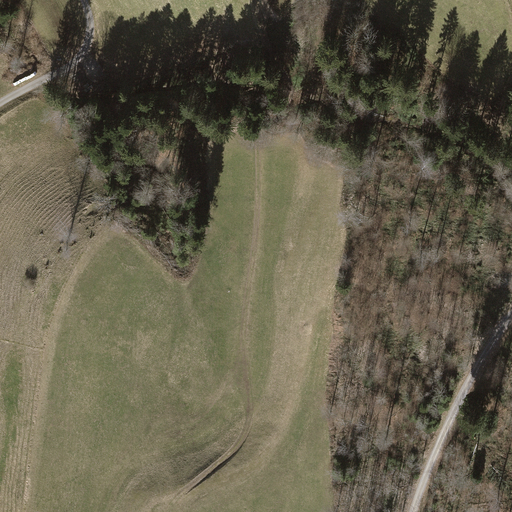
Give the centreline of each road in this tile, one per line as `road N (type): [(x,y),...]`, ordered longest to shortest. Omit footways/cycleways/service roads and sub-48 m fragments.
road 1 (track): [(262,0),(263,40),(289,81),(288,101),(258,142),(258,251),(244,338),(254,423),(232,458),(168,511)]
road 2 (track): [(413,511),(465,387),(511,312)]
road 3 (unclassified): [(0,108),(95,50),(84,0)]
